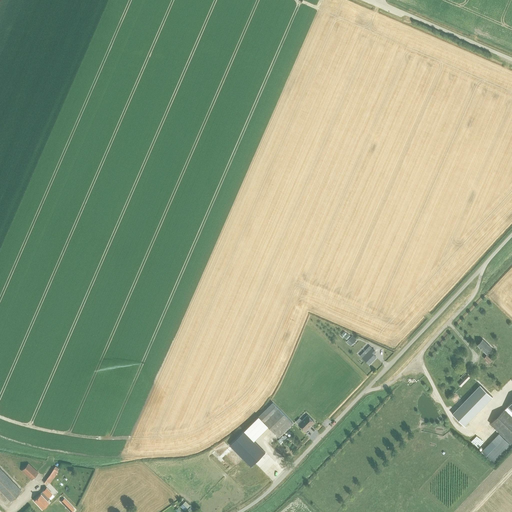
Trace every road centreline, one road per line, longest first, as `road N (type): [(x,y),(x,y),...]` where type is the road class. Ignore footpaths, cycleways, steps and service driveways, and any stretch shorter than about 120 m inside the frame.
road 1 (unclassified): [(364,392),(413,362),(470,299),(482,266)]
road 2 (unclassified): [(364,392),(482,266)]
road 3 (unclassified): [(239,511),(364,392)]
road 4 (unclassified): [(511,59),(375,0)]
